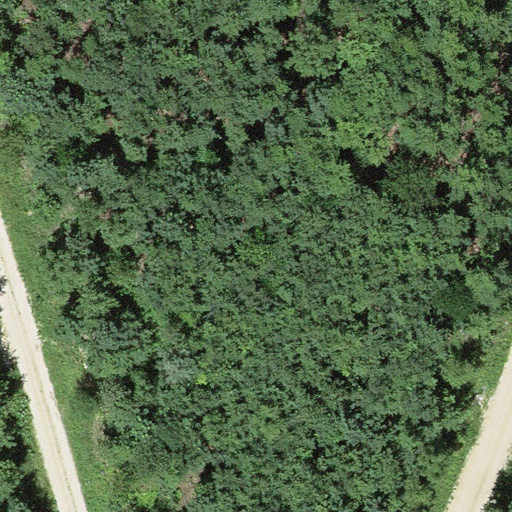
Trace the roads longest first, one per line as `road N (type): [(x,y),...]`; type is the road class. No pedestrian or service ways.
road 1 (track): [(67,511),(0,273)]
road 2 (track): [(462,511),(511,397)]
